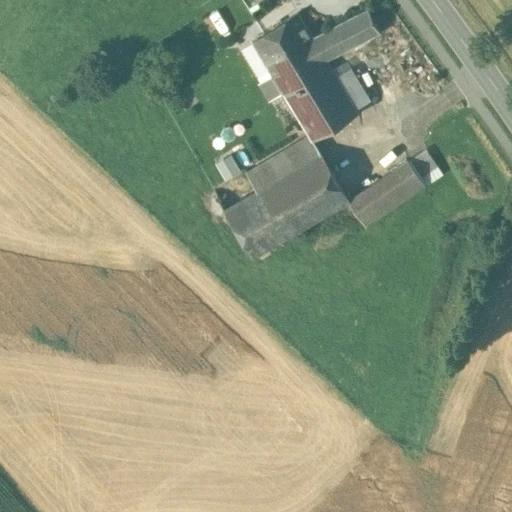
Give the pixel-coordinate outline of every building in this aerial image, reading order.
[(369,8),(313,37),(319,47),(326,58),(380,30),(369,8)] [(298,12),(251,40),(273,75),(319,47),(313,37),(298,12)] [(319,47),(273,75),(313,139),(358,111),(326,58),(319,47)] [(225,179),(242,171),(232,151),(215,160),(225,179)] [(322,152),(225,209),(253,256),(349,200),(350,200),(322,152)] [(409,160),(365,189),(381,213),(425,183),(409,160)] [(381,213),(365,189),(350,200),(349,200),(365,224),(381,213)]
